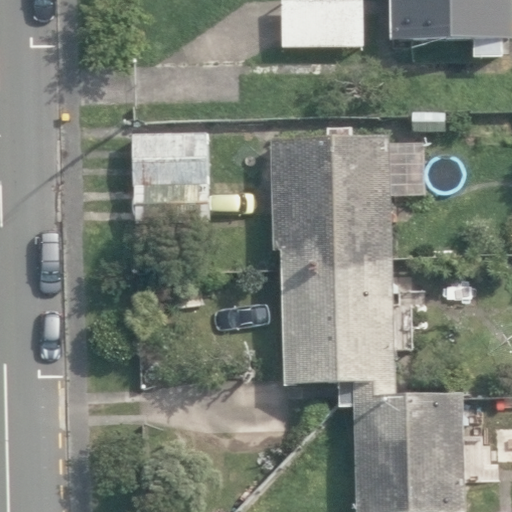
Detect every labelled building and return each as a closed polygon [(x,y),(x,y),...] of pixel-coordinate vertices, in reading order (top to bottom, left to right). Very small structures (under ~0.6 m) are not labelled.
[(361,0),(279,0),(280,46),(362,45),(361,0)] [(511,0),(386,0),(388,40),(511,37),(511,0)] [(407,104),(409,131),(445,129),(443,103),(407,104)] [(205,123),(132,123),(132,215),(205,215),(205,123)] [(414,508),(414,511),(432,511),(433,507),(462,506),(460,421),(467,421),(466,408),(459,408),(458,387),(393,388),(389,216),(395,216),(395,204),(389,204),(388,130),(269,133),(272,240),(278,240),(281,377),(337,376),(337,399),(349,399),(352,510),(414,508)] [(511,464),(511,400),(485,400),(483,463),(511,464)]
